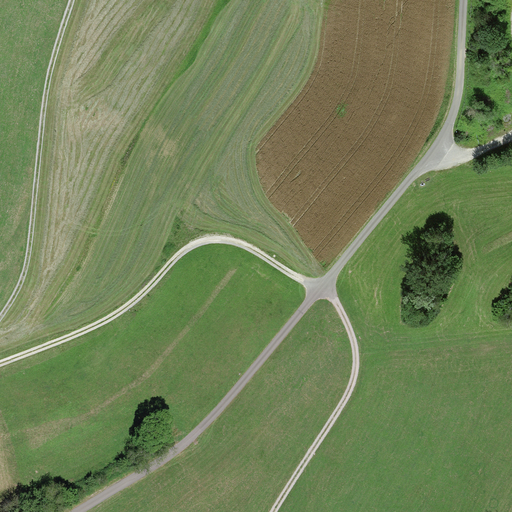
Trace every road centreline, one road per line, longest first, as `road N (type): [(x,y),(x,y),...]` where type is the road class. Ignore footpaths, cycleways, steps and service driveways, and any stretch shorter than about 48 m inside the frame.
road 1 (unclassified): [(75,511),(186,441),(429,159),(455,99),(463,0)]
road 2 (track): [(272,511),(354,379),(354,356),(337,309),(320,290),(239,245),(187,247),(116,314),(0,363)]
road 3 (track): [(71,0),(47,77),(28,251),(0,315)]
